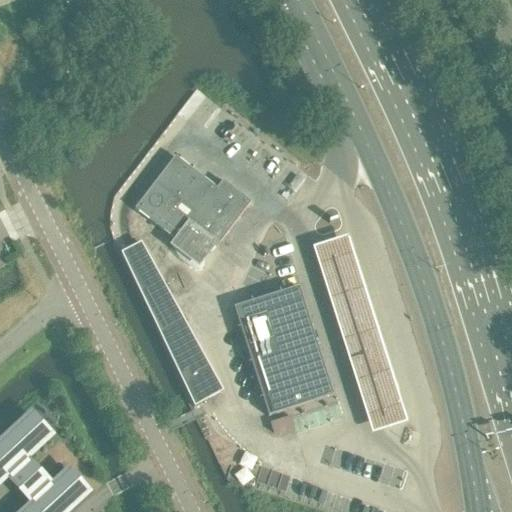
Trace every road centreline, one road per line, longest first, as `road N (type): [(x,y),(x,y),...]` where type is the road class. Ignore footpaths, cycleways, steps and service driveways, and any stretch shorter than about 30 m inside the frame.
road 1 (primary): [(295,0),(417,265),(451,374),(479,511)]
road 2 (primary): [(511,396),(455,200),(367,0)]
road 3 (unknown): [(269,205),(189,147),(134,204),(134,231),(208,294)]
road 4 (unclassified): [(191,511),(76,285)]
road 5 (unclassified): [(76,285),(8,151)]
